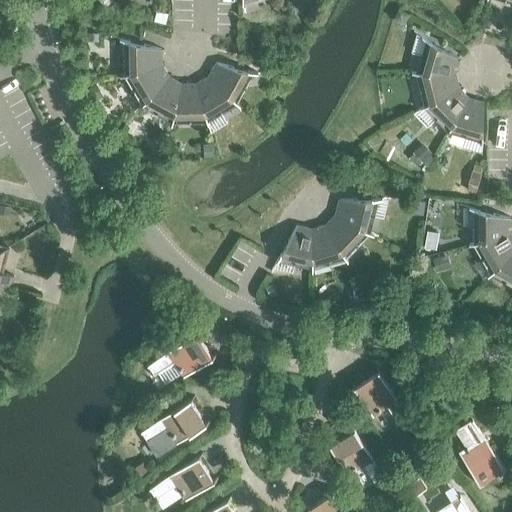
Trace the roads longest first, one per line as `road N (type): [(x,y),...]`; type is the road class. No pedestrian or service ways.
road 1 (residential): [(42,49),(85,141),(169,252),(247,312),(342,338)]
road 2 (unclassified): [(333,373),(300,466),(275,482),(248,476),(235,454),(244,378),(255,364),(278,360)]
road 3 (unclassified): [(52,303),(67,239),(33,160),(0,111)]
road 4 (residential): [(342,338),(511,359)]
